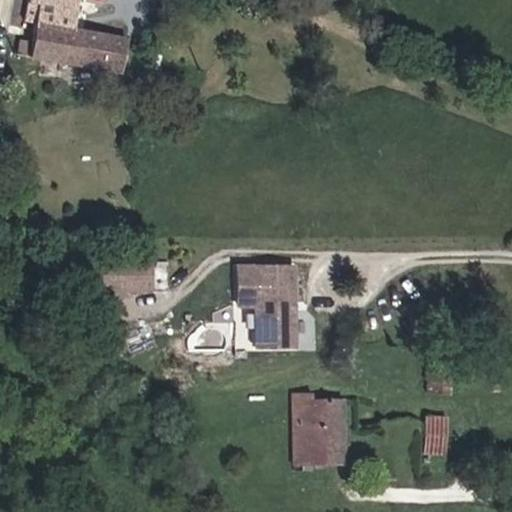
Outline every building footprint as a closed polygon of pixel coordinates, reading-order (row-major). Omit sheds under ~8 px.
[(34,0),(23,59),(126,76),(133,44),(73,33),(79,3),(106,9),(108,0),(34,0)] [(3,127),(15,162),(40,154),(33,131),(23,134),(19,122),(3,127)] [(97,292),(114,292),(115,265),(97,265),(97,292)] [(114,292),(147,292),(146,265),(115,265),(114,292)] [(235,310),(252,310),(253,351),(291,351),(291,271),(233,271),(235,310)] [(296,469),(338,466),(335,400),(294,402),(296,469)] [(345,400),(335,400),(338,466),(348,466),(345,400)] [(450,445),(451,405),(429,404),(428,445),(450,445)]
